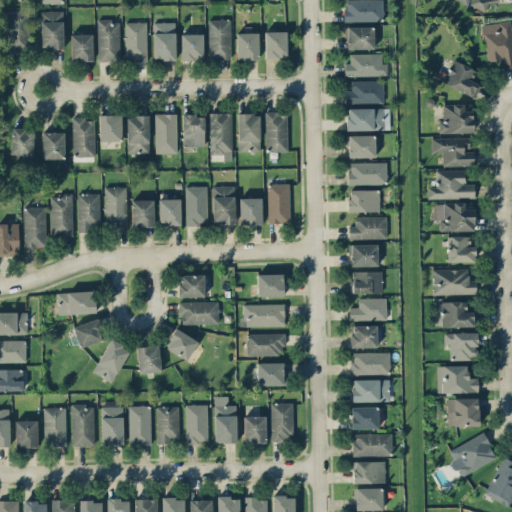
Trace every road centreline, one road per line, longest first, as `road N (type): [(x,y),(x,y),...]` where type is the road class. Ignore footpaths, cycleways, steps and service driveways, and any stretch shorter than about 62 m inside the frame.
road 1 (residential): [(318,511),(306,0)]
road 2 (residential): [(505,99),(511,422)]
road 3 (residential): [(317,468),(0,473)]
road 4 (residential): [(312,249),(94,257),(0,284)]
road 5 (residential): [(42,91),(308,85)]
road 6 (residential): [(116,256),(117,308),(131,323),(151,310),(150,255)]
